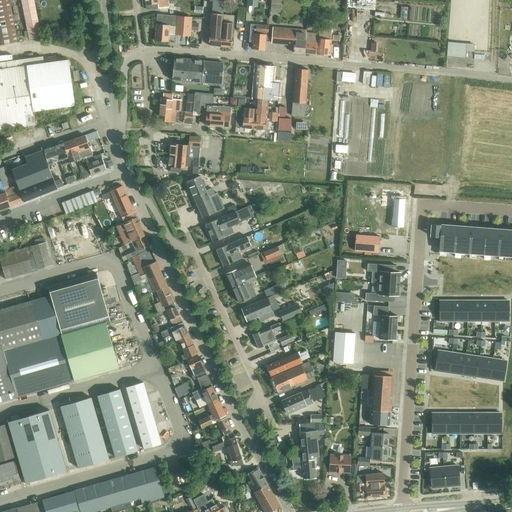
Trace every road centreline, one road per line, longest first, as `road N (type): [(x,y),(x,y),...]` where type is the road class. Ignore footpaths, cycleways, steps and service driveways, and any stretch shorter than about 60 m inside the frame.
road 1 (residential): [(450,206),(421,204),(403,508)]
road 2 (residential): [(261,461),(132,186)]
road 3 (unclassified): [(155,365),(180,427),(172,450),(0,501)]
road 4 (unclassified): [(0,290),(114,264),(155,365)]
road 5 (residential): [(341,64),(142,52)]
road 6 (unclassified): [(0,411),(155,365)]
road 7 (residential): [(259,396),(195,249)]
road 8 (residential): [(0,222),(126,170)]
road 9 (residential): [(0,158),(115,118)]
